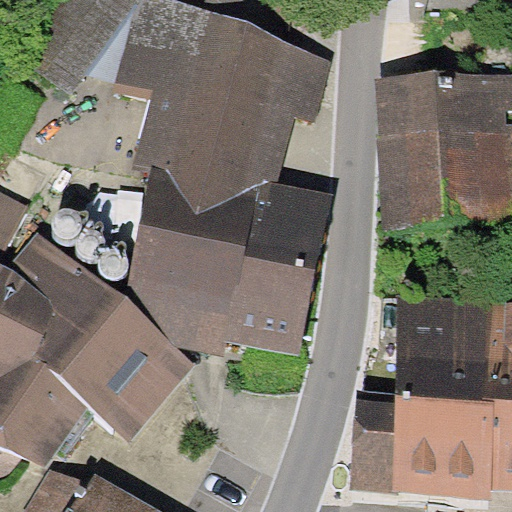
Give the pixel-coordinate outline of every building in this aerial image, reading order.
[(47,0),(11,46),(70,92),(137,0),(47,0)] [(150,171),(127,295),(178,348),(226,355),(228,341),(301,353),(333,192),(278,181),(295,115),(316,120),(334,61),(158,0),(140,0),(113,92),(151,98),(133,169),(150,171)] [(511,71),(375,78),(381,227),(511,221),(511,125),(507,125),(507,110),(511,109),(511,71)] [(0,257),(27,204),(0,190),(0,257)] [(0,448),(45,467),(88,403),(130,443),(195,364),(178,348),(127,295),(38,232),(7,266),(0,262),(0,448)] [(511,303),(401,297),(394,393),(358,391),(351,489),(492,499),(492,490),(511,490),(511,303)] [(61,511),(81,477),(51,467),(25,511),(61,511)] [(163,511),(95,473),(70,511),(163,511)]
